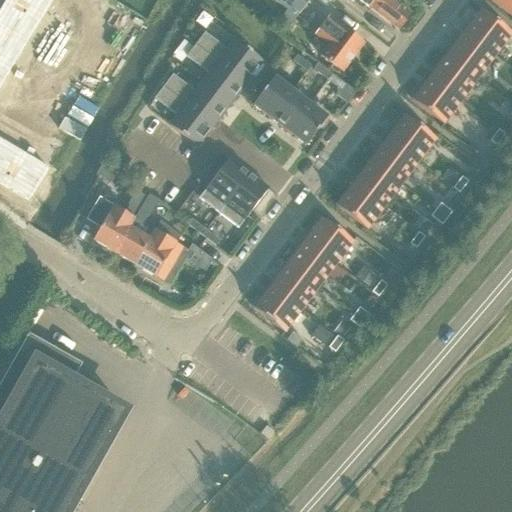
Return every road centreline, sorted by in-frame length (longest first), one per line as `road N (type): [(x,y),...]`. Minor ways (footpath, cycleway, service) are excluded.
road 1 (residential): [(73,271),(172,335),(204,330),(451,0)]
road 2 (primary): [(303,511),(511,276)]
road 3 (unknown): [(304,196),(242,139),(224,138),(187,172),(130,137)]
